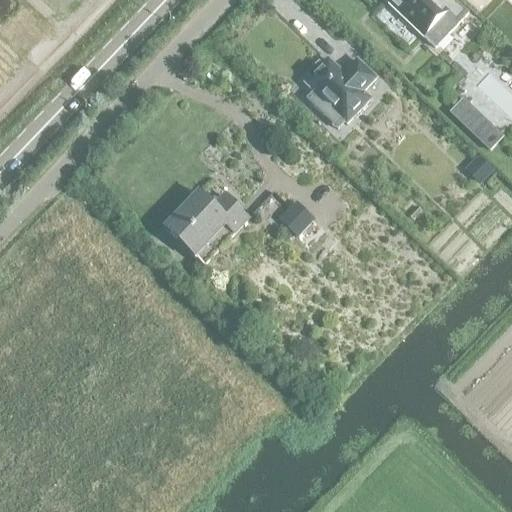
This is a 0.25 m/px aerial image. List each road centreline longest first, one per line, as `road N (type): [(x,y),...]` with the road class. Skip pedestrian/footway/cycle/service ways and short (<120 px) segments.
road 1 (unclassified): [(0,233),(221,0)]
road 2 (secondary): [(0,171),(164,0)]
